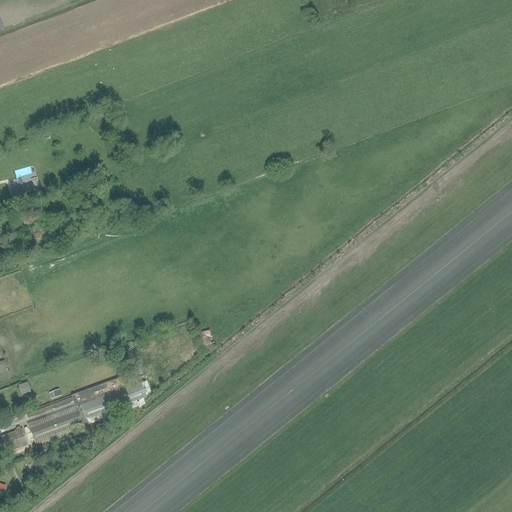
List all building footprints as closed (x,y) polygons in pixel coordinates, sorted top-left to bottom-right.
[(32,185),(11,193),(16,205),(36,198),(32,185)] [(199,332),(204,346),(215,342),(211,328),(199,332)] [(135,408),(131,399),(146,394),(142,383),(137,384),(134,375),(91,390),(51,405),(26,415),(3,424),(6,429),(28,420),(27,419),(74,402),(76,407),(80,405),(87,425),(135,408)] [(23,397),(33,395),(29,381),(19,384),(23,397)] [(49,394),(51,400),(62,396),(59,390),(49,394)] [(36,445),(83,427),(82,423),(78,412),(77,412),(76,407),(29,425),(30,430),(34,440),(36,445)] [(0,455),(28,445),(22,430),(0,437),(0,455)]
